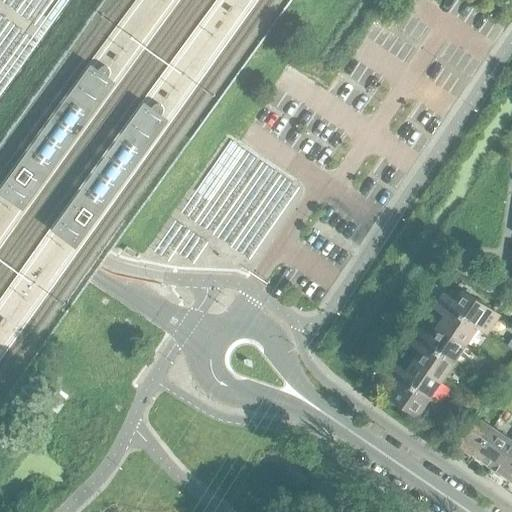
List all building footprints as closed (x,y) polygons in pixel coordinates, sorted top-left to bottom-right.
[(443,293),(438,300),(484,331),(496,313),(463,290),(455,301),(443,293)] [(484,331),(438,300),(432,308),(445,317),(438,326),(467,346),(478,330),(483,333),(484,331)] [(467,346),(438,326),(430,337),(418,329),(413,336),(455,364),(467,346)] [(455,364),(413,336),(408,344),(420,352),(414,362),(443,382),(455,364)] [(443,382),(414,362),(407,372),(395,364),(389,372),(435,403),(436,401),(432,398),(443,382)] [(435,403),(389,372),(384,380),(396,388),(389,399),(423,422),(435,403)] [(56,399),(50,408),(58,414),(64,405),(56,399)] [(474,456),(493,428),(475,416),(456,444),(474,456)] [(493,428),(474,456),(492,468),(511,440),(493,428)] [(511,440),(492,468),(510,481),(511,478),(511,440)]
